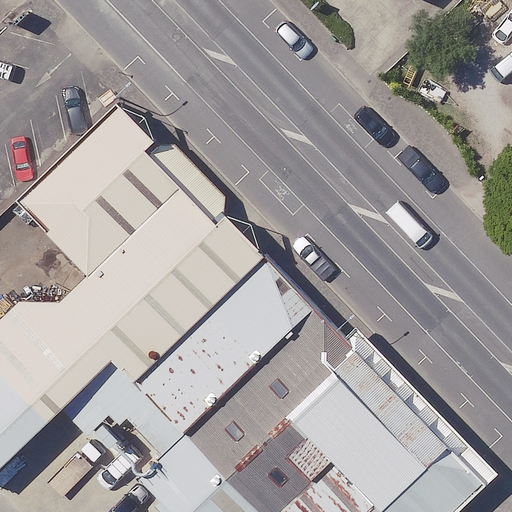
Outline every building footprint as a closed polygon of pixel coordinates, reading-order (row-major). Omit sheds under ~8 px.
[(388,0),(335,0),(334,2),(358,28),(388,0)] [(511,0),(462,0),(511,52),(511,0)] [(186,291),(108,208),(0,307),(0,464),(37,430),(186,291)] [(251,360),(186,291),(37,430),(102,499),(251,360)] [(255,511),(329,443),(251,360),(102,499),(92,508),(95,511),(255,511)] [(393,511),(329,443),(255,511),(393,511)]
